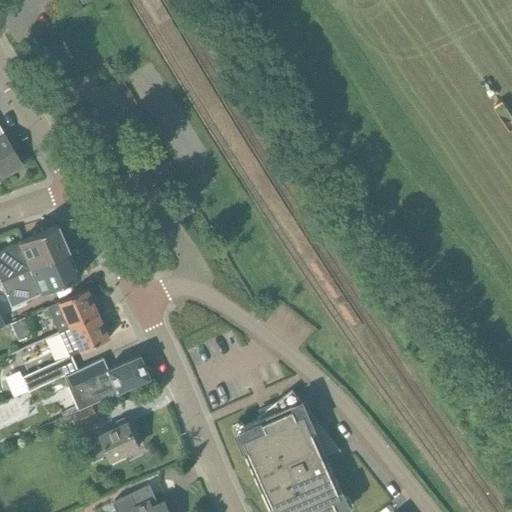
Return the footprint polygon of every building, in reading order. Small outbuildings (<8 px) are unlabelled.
[(0,176),(22,163),(6,137),(0,140),(0,176)] [(31,267),(69,250),(58,225),(20,242),(31,267)] [(0,280),(31,267),(20,242),(0,250),(0,280)] [(0,280),(11,306),(13,305),(81,276),(69,250),(31,267),(0,280)] [(59,331),(98,315),(87,289),(48,307),(59,331)] [(59,331),(69,355),(70,356),(71,355),(109,339),(98,315),(59,331)] [(26,317),(10,324),(17,340),(33,333),(26,317)] [(77,369),(71,355),(70,356),(69,355),(67,356),(22,376),(28,391),(62,376),(64,375),(74,371),(77,369)] [(77,410),(79,409),(150,378),(149,375),(151,372),(149,368),(146,367),(140,355),(108,369),(104,359),(63,377),(77,410)] [(337,450),(338,451),(340,450),(291,389),(271,405),(274,412),(242,427),(247,438),(237,442),(256,482),(269,511),(337,511),(334,504),(344,499),(325,455),(337,450)] [(91,406),(70,415),(76,427),(96,417),(91,406)] [(125,457),(124,454),(138,447),(125,418),(116,422),(118,427),(100,435),(100,437),(85,444),(93,460),(108,454),(112,463),(125,457)] [(167,511),(163,502),(155,506),(153,500),(136,507),(130,494),(112,502),(117,511),(167,511)]
